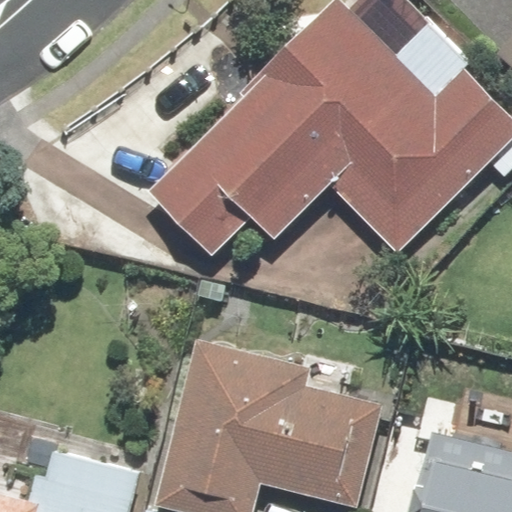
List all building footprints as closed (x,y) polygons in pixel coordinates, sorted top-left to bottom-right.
[(245,94),(151,187),(217,253),(255,215),(277,237),(332,183),(400,251),(511,139),(511,110),(469,67),(441,95),(345,0),(332,0),(241,91),(245,94)] [(511,37),(499,53),(511,64),(511,37)] [(200,335),(159,493),(152,491),(147,511),(253,511),(261,481),(359,506),(385,402),(308,383),(313,364),(200,335)] [(511,511),(511,447),(435,429),(415,511),(511,511)] [(35,498),(0,489),(0,511),(129,511),(140,471),(48,448),(35,498)]
